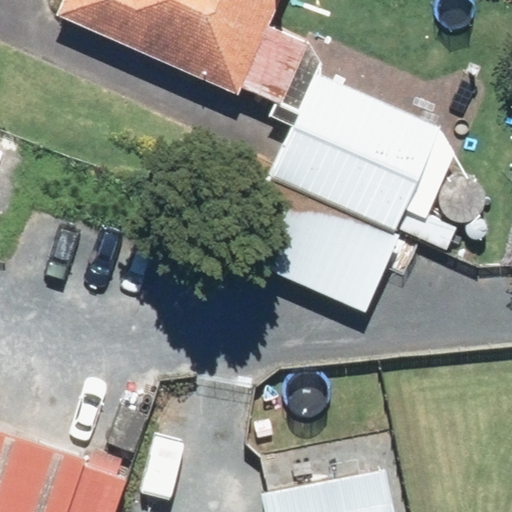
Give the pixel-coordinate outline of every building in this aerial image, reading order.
[(64,0),(60,11),(241,92),(281,0),(64,0)] [(443,125),(319,72),(240,255),(369,310),(404,230),(449,249),(459,226),(430,214),(458,152),(443,125)] [(38,192),(0,178),(0,260),(12,265),(38,192)] [(13,408),(0,403),(0,511),(163,511),(169,495),(3,437),(13,408)] [(399,511),(388,458),(261,484),(266,511),(399,511)]
